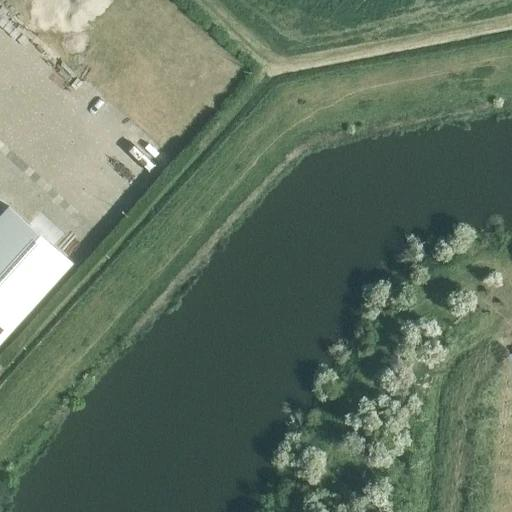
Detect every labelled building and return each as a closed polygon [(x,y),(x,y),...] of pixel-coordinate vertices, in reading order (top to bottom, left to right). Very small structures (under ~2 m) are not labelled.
[(111,182),(84,213),(102,229),(129,198),(111,182)] [(9,206),(0,216),(0,344),(73,263),(9,206)] [(511,511),(511,371),(507,354),(505,346),(502,343),(487,511),(511,511)] [(440,358),(447,353),(444,350),(440,347),(437,346),(433,345),(429,345),(425,345),(422,346),(418,348),(415,349),(413,352),(410,355),(408,360),(407,363),(407,368),(407,372),(409,377),(411,381),(414,384),(418,387),(421,388),(424,381),(422,380),(420,378),(418,377),(416,374),(415,371),(414,368),(414,366),(415,363),(416,361),(417,359),(418,357),(420,356),(422,354),(424,353),(427,353),(429,353),(433,353),(435,354),(438,355),(440,358)] [(443,363),(442,361),(441,359),(451,353),(450,351),(447,353),(440,358),(438,355),(435,354),(433,353),(429,353),(427,353),(424,353),(422,354),(420,356),(418,357),(417,359),(416,361),(415,363),(414,366),(414,368),(415,371),(416,374),(418,377),(420,378),(422,380),(424,381),(421,388),(420,392),(422,393),(426,382),(428,383),(431,382),(434,381),(437,379),(439,377),(437,375),(435,377),(433,377),(430,378),(427,378),(425,378),(423,377),(421,375),(420,374),(419,372),(418,369),(418,367),(418,365),(419,362),(420,360),(422,359),(424,357),(426,356),(428,356),(431,356),(433,356),(434,357),(436,359),(438,361),(440,364),(440,366),(440,368),(440,370),(439,372),(442,373),(443,371),(443,368),(443,366),(443,363)] [(441,359),(442,361),(443,363),(443,366),(443,368),(443,371),(442,373),(441,375),(439,377),(437,379),(434,381),(431,382),(428,383),(426,382),(422,393),(426,394),(429,387),(434,386),(437,384),(441,382),(443,380),(445,376),(447,374),(448,370),(448,367),(447,363),(447,361),(454,356),(451,353),(441,359)]
